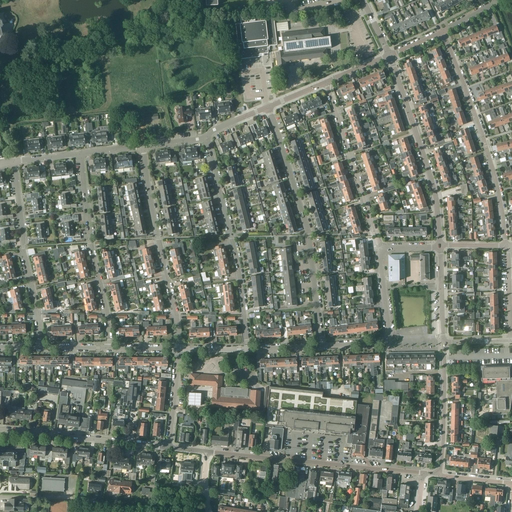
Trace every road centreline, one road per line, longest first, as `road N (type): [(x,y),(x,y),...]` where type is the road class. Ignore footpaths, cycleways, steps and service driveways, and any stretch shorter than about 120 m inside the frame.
road 1 (residential): [(320,346),(302,214),(268,107)]
road 2 (residential): [(504,247),(491,165),(442,30)]
road 3 (unclassified): [(424,471),(205,451)]
road 4 (residential): [(246,349),(236,258),(206,137)]
road 5 (residential): [(177,348),(142,146)]
road 6 (residential): [(439,246),(437,197),(388,56)]
road 7 (residential): [(108,347),(80,153)]
road 8 (residential): [(37,347),(39,314),(14,160)]
road 9 (residential): [(381,250),(324,81)]
road 10 (unclassified): [(169,447),(0,430)]
road 11 (unclassified): [(320,346),(388,342),(381,250)]
road 12 (unclassified): [(442,341),(440,473)]
